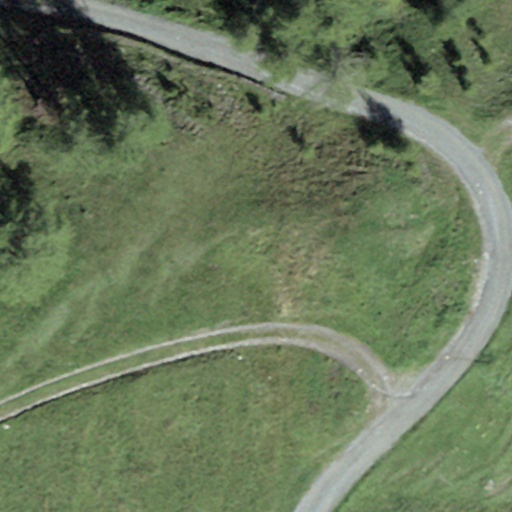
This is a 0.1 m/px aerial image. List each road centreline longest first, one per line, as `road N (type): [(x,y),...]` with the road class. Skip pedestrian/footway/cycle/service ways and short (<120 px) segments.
road 1 (track): [(318,511),(344,462),(485,319),(504,242),(456,157),(361,103),(23,0)]
road 2 (track): [(0,409),(231,331),(330,338),(400,410)]
